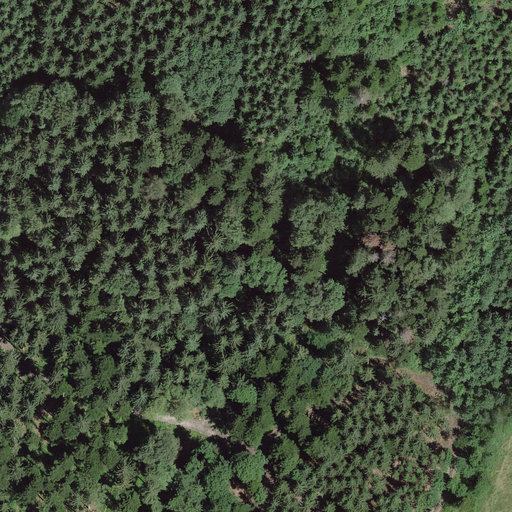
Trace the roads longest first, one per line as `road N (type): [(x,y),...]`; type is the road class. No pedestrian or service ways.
road 1 (track): [(244,0),(232,152),(169,413)]
road 2 (track): [(169,413),(353,511)]
road 3 (track): [(169,413),(16,390),(0,356)]
road 4 (track): [(16,390),(17,511)]
